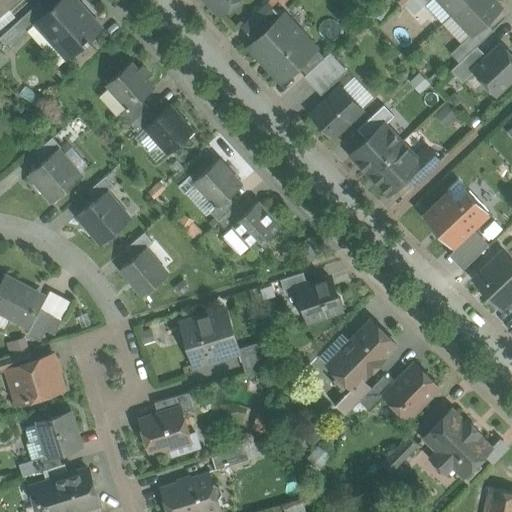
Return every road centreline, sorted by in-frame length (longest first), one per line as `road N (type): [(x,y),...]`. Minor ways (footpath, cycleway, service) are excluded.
road 1 (residential): [(511,366),(154,0)]
road 2 (residential): [(0,225),(48,240),(77,260),(124,325),(89,353),(134,511)]
